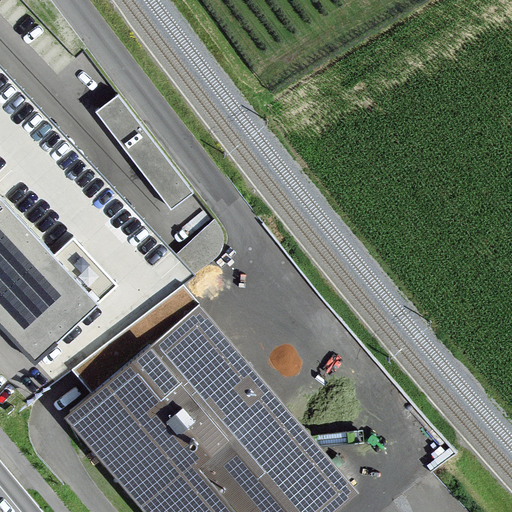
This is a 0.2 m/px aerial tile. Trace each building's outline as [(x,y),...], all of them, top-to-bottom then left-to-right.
[(197,194),(119,97),(96,115),(174,213),(197,194)] [(151,188),(132,163),(116,175),(146,214),(154,208),(144,194),(151,188)] [(0,317),(34,353),(117,274),(73,227),(55,245),(0,187),(0,317)] [(175,248),(187,270),(230,244),(218,223),(175,248)] [(190,372),(161,338),(73,413),(158,511),(335,511),(362,490),(230,338),(190,372)]
